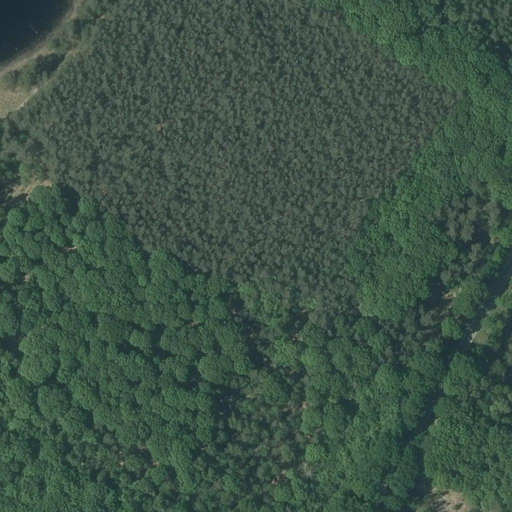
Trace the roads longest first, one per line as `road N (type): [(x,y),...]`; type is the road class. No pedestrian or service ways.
road 1 (tertiary): [(364,511),(511,261)]
road 2 (track): [(118,0),(0,139)]
